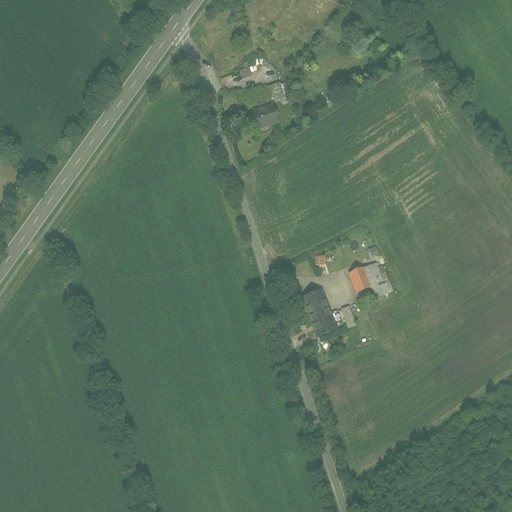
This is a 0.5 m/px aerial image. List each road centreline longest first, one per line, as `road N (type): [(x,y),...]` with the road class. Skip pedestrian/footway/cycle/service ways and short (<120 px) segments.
road 1 (residential): [(343,511),(186,33),(177,26)]
road 2 (tertiary): [(177,26),(0,273)]
